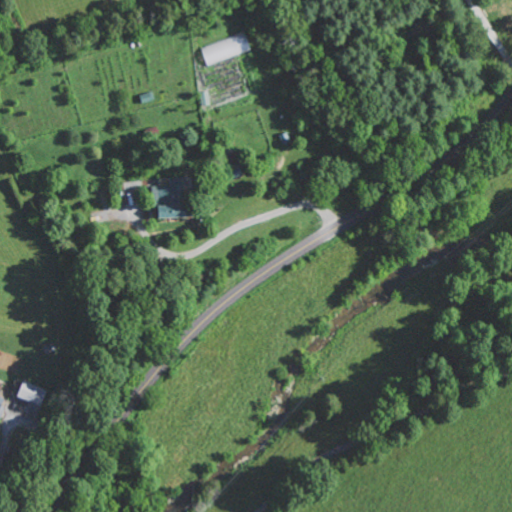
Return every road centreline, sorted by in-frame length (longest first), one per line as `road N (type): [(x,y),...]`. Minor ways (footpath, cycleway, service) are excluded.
road 1 (tertiary): [(46,511),(148,382),(225,304),(446,163),(511,96)]
road 2 (residential): [(259,511),(317,462),(511,370)]
